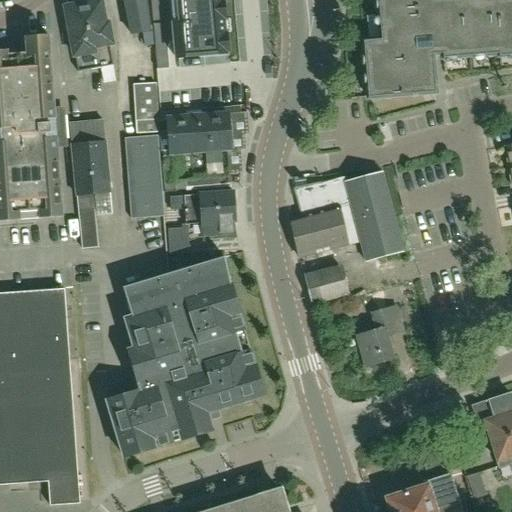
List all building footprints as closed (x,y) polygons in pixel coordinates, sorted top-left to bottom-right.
[(125,0),(132,35),(150,32),(146,0),(125,0)] [(216,0),(175,0),(178,22),(172,22),(175,57),(227,54),(225,34),(220,34),(219,21),(224,21),(224,20),(222,1),(217,1),(216,0)] [(511,58),(511,0),(378,0),(382,40),(364,42),(369,99),(438,93),(435,58),(440,57),(441,62),(496,58),(497,61),(511,58)] [(76,56),(79,72),(100,68),(103,83),(116,81),(113,66),(114,66),(109,45),(113,44),(109,24),(106,25),(102,1),(65,8),(75,56),(76,56)] [(7,54),(0,54),(0,224),(63,220),(57,143),(69,142),(67,119),(55,120),(49,38),(25,40),(26,57),(7,58),(7,54)] [(136,124),(136,134),(159,133),(158,122),(157,115),(156,84),(133,85),(136,124)] [(169,131),(159,132),(160,149),(160,151),(164,151),(165,177),(166,191),(188,190),(188,188),(188,179),(229,177),(230,177),(230,175),(229,151),(231,150),(229,114),(202,115),(178,117),(168,117),(169,131)] [(69,124),(71,146),(72,146),(77,196),(78,196),(80,216),(113,213),(107,143),(106,143),(103,120),(69,124)] [(131,220),(163,217),(164,217),(158,136),(136,138),(125,139),(131,220)] [(390,204),(367,210),(361,190),(330,198),(331,202),(304,208),(309,228),(299,231),(307,262),(343,253),(357,304),(351,305),(323,312),(333,348),(339,346),(344,365),(365,359),(367,366),(395,358),(394,354),(404,351),(402,341),(415,338),(408,309),(394,312),(397,325),(379,330),(358,249),(375,244),(377,253),(401,247),(390,204)] [(203,224),(203,236),(236,234),(235,223),(236,223),(234,193),(185,196),(170,197),(171,210),(186,209),(187,225),(188,225),(203,224)] [(182,228),(168,229),(169,254),(190,253),(188,232),(182,233),(182,228)] [(124,458),(212,432),(207,414),(264,396),(231,285),(224,258),(123,288),(132,318),(125,320),(134,349),(128,351),(140,391),(107,401),(124,458)] [(304,275),(311,306),(350,296),(341,264),(304,275)] [(0,347),(68,342),(65,293),(0,297),(0,347)] [(68,342),(0,347),(0,416),(73,411),(68,342)] [(511,398),(511,395),(473,407),(481,431),(487,429),(500,469),(511,464),(511,398)] [(73,411),(0,416),(0,485),(45,482),(46,506),(79,504),(73,411)] [(427,487),(388,499),(392,511),(462,511),(459,501),(443,449),(422,455),(425,467),(430,465),(435,480),(426,482),(427,487)] [(286,511),(280,491),(210,511),(286,511)]
